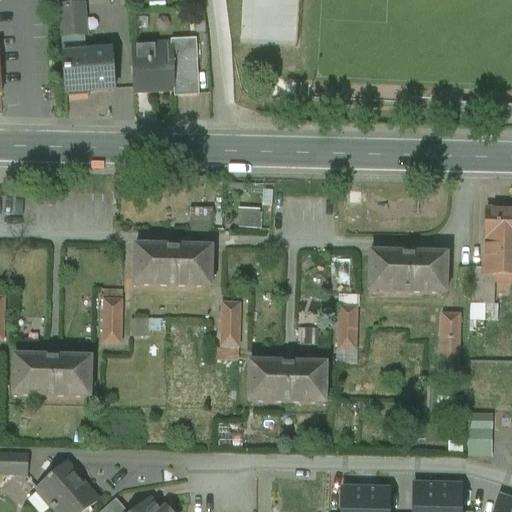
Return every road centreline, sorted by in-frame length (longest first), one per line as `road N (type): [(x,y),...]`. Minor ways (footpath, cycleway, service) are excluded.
road 1 (primary): [(511,157),(0,145)]
road 2 (residential): [(511,482),(457,468),(219,462)]
